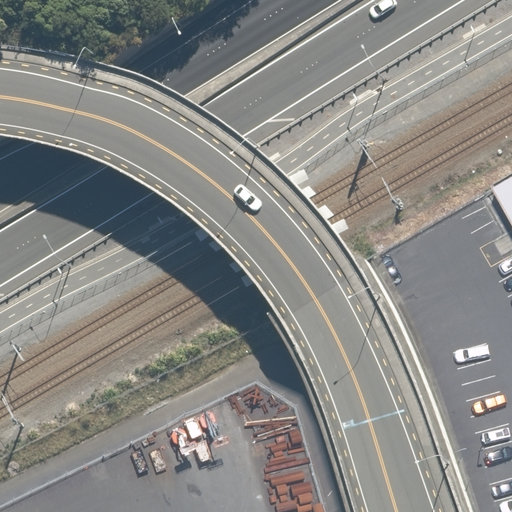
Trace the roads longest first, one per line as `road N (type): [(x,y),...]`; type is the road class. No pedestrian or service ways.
road 1 (tertiary): [(398,511),(336,331),(255,221),(199,172),(126,129),(0,98)]
road 2 (trunk): [(425,0),(0,257)]
road 3 (trunk): [(0,181),(290,0)]
